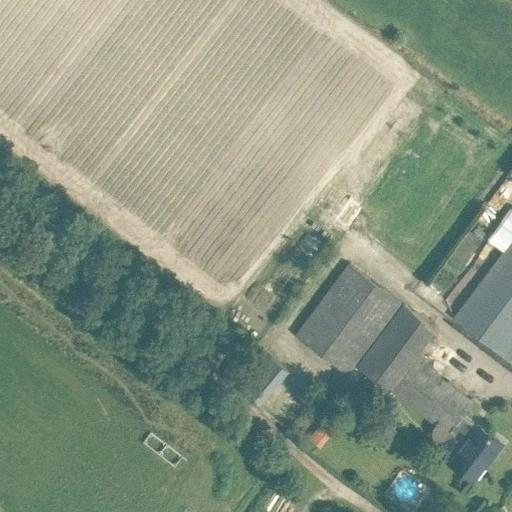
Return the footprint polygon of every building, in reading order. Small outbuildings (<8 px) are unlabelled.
[(511,239),(454,317),(511,360),(511,239)] [(297,334),(347,372),(400,300),(350,262),(297,334)] [(357,364),(436,423),(433,427),(432,432),(434,436),(437,439),(442,440),(444,439),(448,436),(451,432),(465,442),(451,460),(474,477),(490,456),(492,457),(503,442),(464,413),(473,401),(422,363),(427,356),(418,350),(436,327),(404,303),(357,364)] [(260,403),(286,366),(265,352),(239,389),(260,403)] [(309,437),(321,447),(331,435),(319,425),(309,437)]
